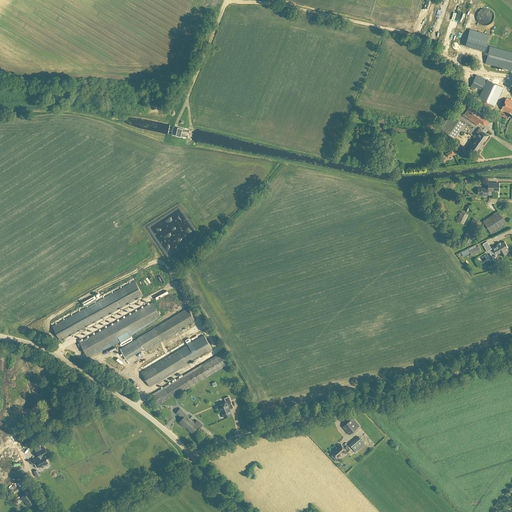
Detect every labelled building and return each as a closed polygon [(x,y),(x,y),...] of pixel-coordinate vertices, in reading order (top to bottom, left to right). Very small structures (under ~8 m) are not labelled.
[(479,21),(480,24),(483,27),(488,27),(493,26),(495,23),(496,18),(494,14),(492,12),(487,10),(483,11),(480,14),(479,16),(479,21)] [(485,51),(488,38),(469,33),(465,46),(485,51)] [(511,69),(511,51),(491,46),(486,62),(506,68),(506,70),(508,70),(509,68),(511,69)] [(504,87),(477,74),(470,87),(475,90),(476,88),(482,91),(479,98),(495,106),(504,87)] [(511,112),(511,99),(507,98),(501,110),(509,113),(510,112),(511,112)] [(487,120),(490,116),(477,108),(475,112),(469,108),(464,115),(479,125),(481,123),(486,126),(489,121),(487,120)] [(455,139),(465,124),(453,116),(443,130),(455,139)] [(477,153),(484,142),(488,136),(482,132),(483,130),(480,128),(473,137),(475,138),(471,143),(472,144),(470,148),(477,153)] [(488,195),(492,195),(492,191),(499,191),(499,183),(488,183),(488,189),(489,189),(488,195)] [(468,215),(461,212),(457,221),(463,225),(468,215)] [(491,234),(506,224),(498,212),(483,221),(491,234)] [(473,219),(464,237),(466,238),(464,241),(470,244),(471,241),(473,241),(482,223),(473,219)] [(493,248),(497,255),(497,254),(500,252),(502,256),(502,257),(507,253),(505,250),(508,248),(505,242),(504,242),(501,244),(500,243),(501,243),(498,244),(498,245),(493,248)] [(471,256),(479,252),(476,247),(469,251),(471,256)] [(107,315),(143,296),(135,281),(52,327),(60,341),(83,329),(84,331),(86,330),(85,327),(107,315)] [(87,357),(160,317),(152,303),(82,341),(81,339),(78,340),(87,357)] [(145,352),(195,322),(188,309),(120,349),(126,359),(143,349),(145,352)] [(212,349),(204,335),(141,373),(150,387),(212,349)] [(187,388),(188,389),(228,365),(222,353),(152,395),(158,405),(187,388)] [(219,405),(224,418),(232,415),(227,405),(231,403),(229,397),(224,399),(226,402),(219,405)] [(200,429),(203,425),(197,420),(195,423),(186,415),(186,414),(183,411),(180,408),(176,413),(183,418),(179,423),(183,425),(189,430),(192,433),(198,427),(200,429)] [(25,416),(20,415),(19,435),(29,436),(29,431),(25,431),(25,416)] [(343,427),(350,435),(360,426),(353,418),(343,427)] [(201,431),(195,432),(197,441),(204,439),(201,431)] [(349,445),(358,454),(367,447),(359,437),(349,445)] [(338,457),(341,455),(344,452),(345,454),(348,452),(341,444),(340,445),(339,444),(338,446),(338,447),(332,452),(334,454),(332,456),(337,462),(340,459),(338,457)] [(40,467),(48,463),(45,456),(48,454),(44,448),(41,450),(41,448),(36,451),(37,452),(36,453),(39,457),(31,462),(33,465),(38,463),(40,467)] [(0,469),(0,482),(4,485),(9,473),(0,469)] [(29,506),(36,501),(32,496),(32,495),(29,492),(22,497),(24,501),(25,501),(29,506)]
